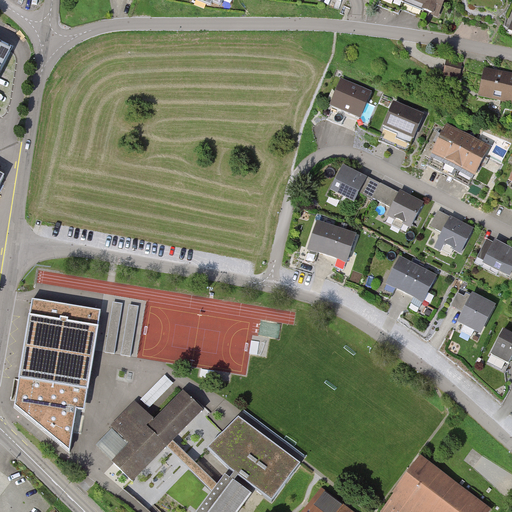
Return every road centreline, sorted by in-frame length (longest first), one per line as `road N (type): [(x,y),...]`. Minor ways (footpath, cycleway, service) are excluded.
road 1 (residential): [(48,39),(125,24),(317,26),(511,58)]
road 2 (residential): [(511,236),(336,152),(310,162),(294,188),(269,282)]
road 3 (residential): [(511,446),(370,328),(269,282)]
road 4 (residential): [(269,282),(15,242)]
road 5 (residential): [(15,242),(48,39)]
